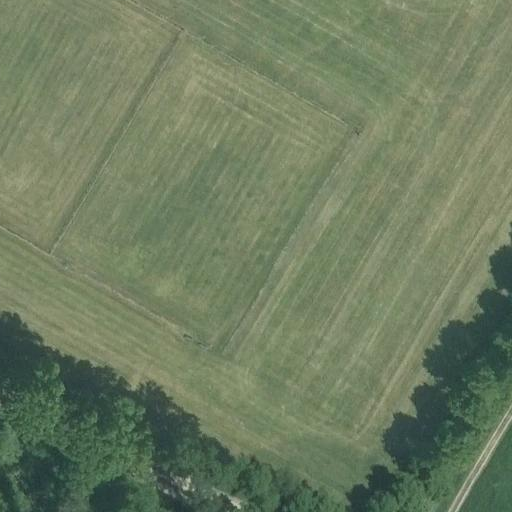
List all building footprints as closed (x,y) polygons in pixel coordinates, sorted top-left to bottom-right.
[(71,0),(59,21),(76,31),(94,0),(71,0)] [(511,120),(511,119),(511,45),(440,3),(407,60),(511,120)] [(118,12),(103,47),(121,55),(136,19),(118,12)] [(211,59),(198,96),(218,103),(231,66),(211,59)] [(269,90),(255,126),(273,133),(287,97),(269,90)] [(4,209),(22,219),(42,186),(24,176),(4,209)] [(121,273),(138,238),(121,230),(104,265),(121,273)] [(166,296),(181,260),(164,253),(148,289),(166,296)] [(15,288),(6,311),(41,324),(50,301),(15,288)]
